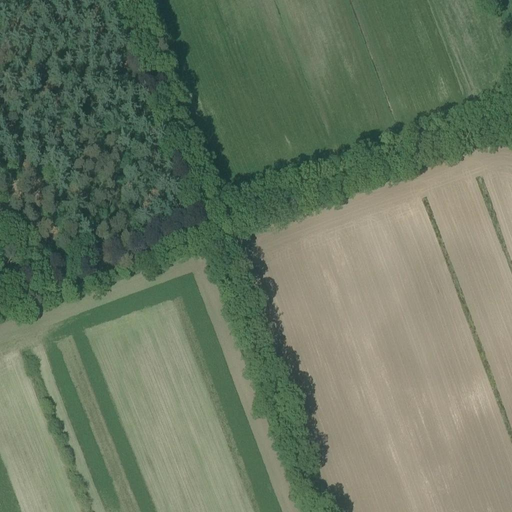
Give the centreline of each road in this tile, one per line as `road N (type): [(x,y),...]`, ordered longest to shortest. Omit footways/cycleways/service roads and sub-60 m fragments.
road 1 (track): [(502,125),(216,234)]
road 2 (track): [(216,234),(319,511)]
road 3 (track): [(127,0),(216,234)]
road 4 (track): [(216,234),(0,310)]
